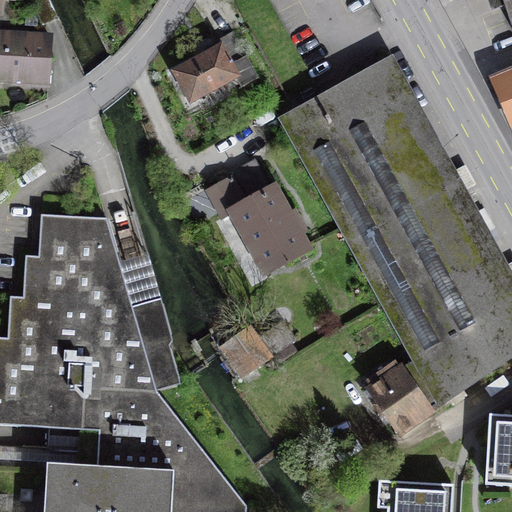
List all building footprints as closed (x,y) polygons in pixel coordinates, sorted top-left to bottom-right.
[(48,0),(31,0),(43,24),(57,18),(48,0)] [(511,0),(493,0),(511,49),(511,48),(511,0)] [(0,78),(48,82),(51,37),(0,33),(0,78)] [(245,57),(231,36),(174,74),(193,103),(234,76),(229,68),(245,57)] [(428,412),(511,359),(511,286),(384,67),(278,128),(414,357),(397,371),(428,412)] [(511,73),(495,81),(511,119),(511,73)] [(306,242),(255,166),(213,194),(264,270),(306,242)] [(245,511),(247,505),(156,394),(155,391),(180,380),(158,301),(131,311),(105,223),(40,222),(39,260),(25,260),(24,304),(10,304),(10,344),(0,343),(0,427),(80,431),(78,466),(46,467),(45,511),(245,511)] [(285,326),(260,344),(269,357),(294,338),(285,326)] [(260,344),(250,331),(225,350),(244,375),(269,357),(260,344)] [(361,356),(377,377),(366,385),(401,432),(428,412),(397,371),(377,344),(361,356)] [(511,420),(485,420),(484,484),(511,484),(511,420)] [(451,511),(451,485),(388,484),(387,511),(451,511)]
